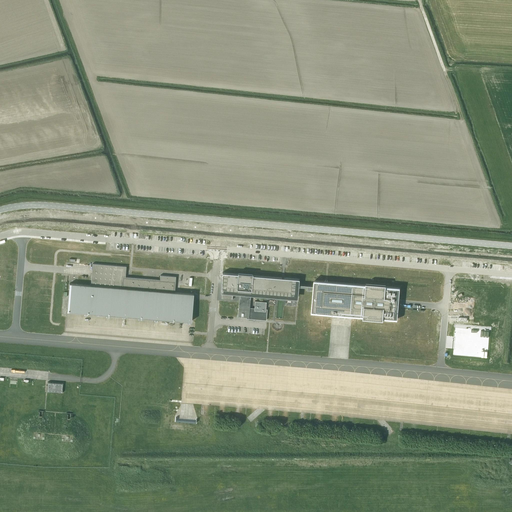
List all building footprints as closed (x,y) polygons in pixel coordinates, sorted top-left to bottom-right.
[(160,280),(126,277),(125,277),(126,266),(92,263),(90,285),(69,283),(67,311),(191,321),(194,294),(174,292),(174,291),(176,276),(160,275),(160,280)] [(299,279),(296,279),(284,278),(281,277),(251,275),(252,273),(237,272),(236,273),(227,273),(223,273),(221,298),(232,299),(233,290),(236,290),(253,292),(268,293),(268,296),(274,296),(278,297),(278,296),(284,297),(296,298),(297,286),(299,287),(307,287),(307,290),(315,291),(315,292),(313,312),(333,314),(333,315),(352,316),(352,315),(396,319),(397,307),(398,307),(398,306),(398,300),(399,288),(398,288),(398,287),(373,285),(351,283),(335,282),(328,281),(327,281),(327,280),(325,280),(325,281),(315,280),(315,282),(315,284),(315,285),(299,284),(295,284),(295,281),(296,279),(299,279)] [(238,317),(246,317),(249,317),(250,307),(251,292),(240,291),(238,317)] [(265,311),(266,309),(266,308),(266,302),(255,301),(254,307),(254,310),(265,311)] [(254,307),(250,307),(249,317),(266,319),(267,308),(266,308),(266,309),(265,311),(254,310),(254,307)] [(47,391),(61,393),(62,393),(63,383),(48,382),(47,391)]
